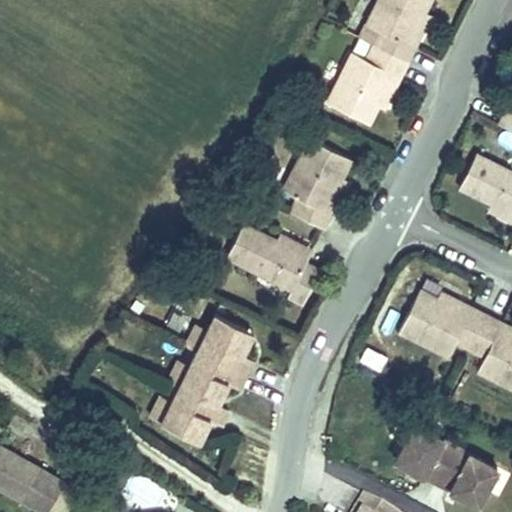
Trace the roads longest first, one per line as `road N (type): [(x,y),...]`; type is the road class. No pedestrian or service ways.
road 1 (unclassified): [(280,511),(307,374),(398,213)]
road 2 (unclassified): [(398,213),(492,0)]
road 3 (residential): [(398,213),(511,269)]
